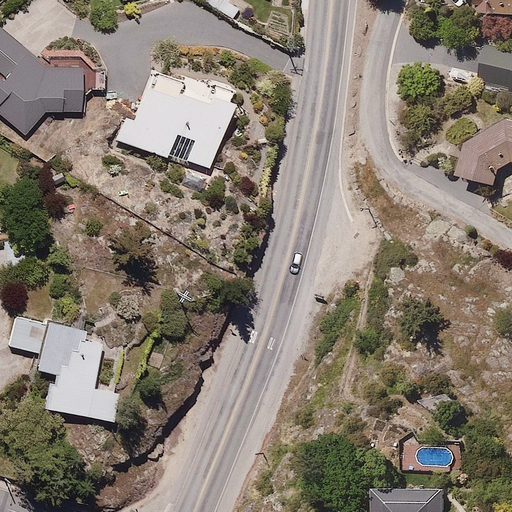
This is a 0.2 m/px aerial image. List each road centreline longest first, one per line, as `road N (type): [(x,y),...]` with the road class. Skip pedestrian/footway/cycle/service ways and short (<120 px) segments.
road 1 (primary): [(333,0),(269,327),(192,511)]
road 2 (residential): [(396,0),(373,95),(384,157),(409,182),(511,238)]
